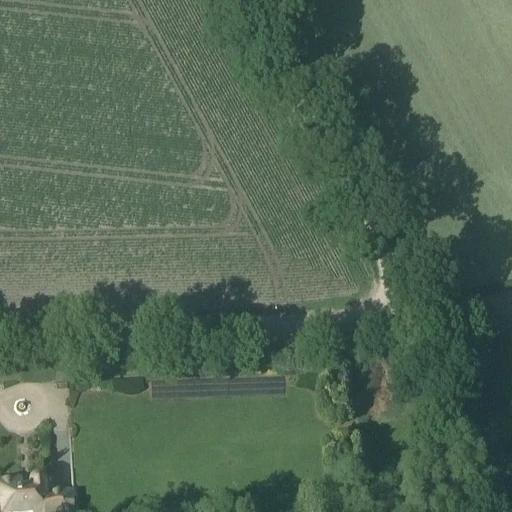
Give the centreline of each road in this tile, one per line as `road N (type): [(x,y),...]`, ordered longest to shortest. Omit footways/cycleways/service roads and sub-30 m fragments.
road 1 (tertiary): [(0,335),(415,321)]
road 2 (unclassified): [(415,321),(243,0)]
